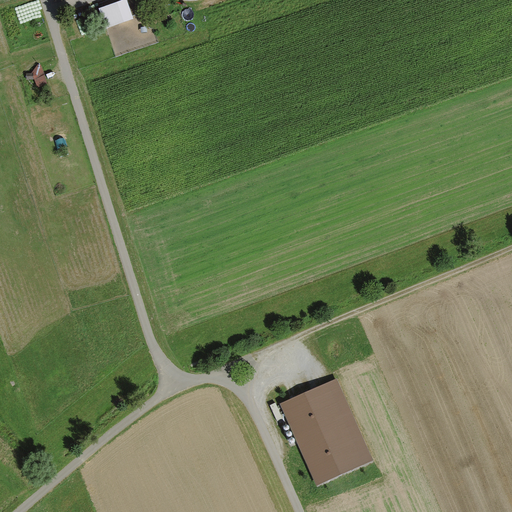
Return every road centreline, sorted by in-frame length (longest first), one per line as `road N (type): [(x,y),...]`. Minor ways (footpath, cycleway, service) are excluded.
road 1 (track): [(48,0),(154,350),(175,385)]
road 2 (unclassified): [(24,511),(175,385),(198,378),(244,396),(299,511)]
road 3 (track): [(198,378),(511,246)]
